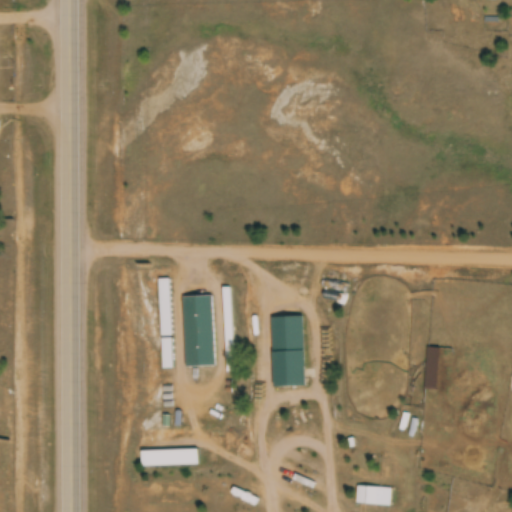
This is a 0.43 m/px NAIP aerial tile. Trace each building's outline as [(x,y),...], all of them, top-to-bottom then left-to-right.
[(170,281),(159,281),(161,371),(173,371),(172,341),(170,281)] [(231,290),(223,290),(226,375),(234,374),(231,290)] [(185,369),(213,368),(211,298),(183,299),(185,369)] [(304,388),(304,319),(271,319),(272,389),(304,388)] [(141,453),(141,468),(199,468),(199,452),(141,453)] [(356,506),(377,507),(378,489),(357,488),(356,506)]
